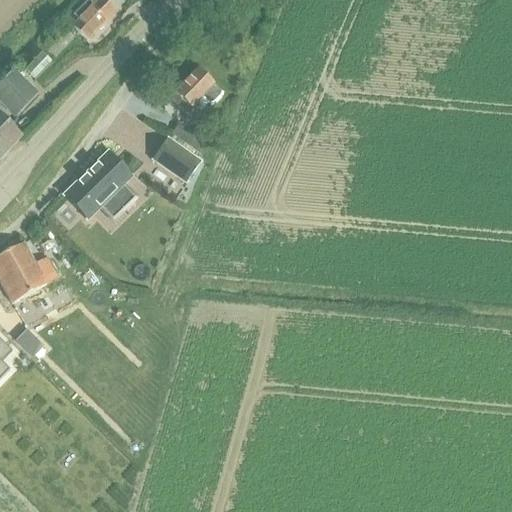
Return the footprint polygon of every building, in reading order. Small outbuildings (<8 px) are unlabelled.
[(101,0),(87,0),(73,16),(79,21),(72,28),(89,43),(116,14),(101,0)] [(15,70),(29,83),(46,64),(31,51),(15,70)] [(221,92),(198,70),(170,99),(185,114),(201,98),(208,105),(213,103),(219,97),(221,92)] [(13,71),(0,84),(0,106),(14,120),(38,95),(13,71)] [(0,157),(19,137),(0,119),(0,157)] [(179,125),(172,134),(198,153),(205,144),(179,125)] [(186,184),(199,164),(167,141),(159,152),(153,161),(186,184)] [(90,172),(64,198),(76,210),(86,221),(100,207),(112,220),(133,199),(121,186),(130,177),(120,166),(108,154),(90,172)] [(46,259),(35,265),(23,244),(0,257),(0,284),(12,305),(46,286),(57,279),(46,259)] [(67,301),(38,318),(43,328),(72,311),(67,301)] [(18,332),(6,344),(24,360),(36,348),(18,332)] [(0,380),(9,372),(1,363),(12,352),(0,340),(0,380)]
